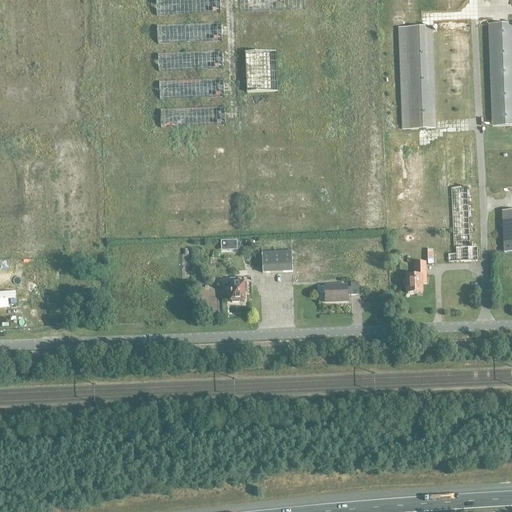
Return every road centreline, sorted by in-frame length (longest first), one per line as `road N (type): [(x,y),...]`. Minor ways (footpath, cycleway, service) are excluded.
road 1 (unclassified): [(0,347),(511,326)]
road 2 (motorway): [(511,496),(312,511)]
